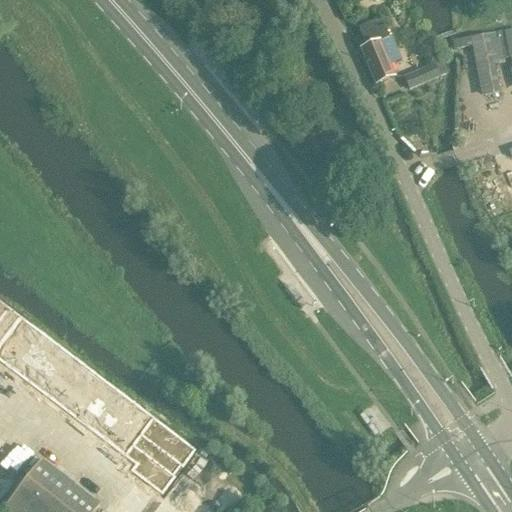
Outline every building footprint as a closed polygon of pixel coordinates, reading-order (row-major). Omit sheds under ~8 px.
[(381,20),(359,29),(367,47),(361,50),(376,85),(395,77),(390,65),(401,61),(391,38),(389,39),(389,38),(381,20)] [(475,38),(459,41),(460,49),(471,47),(477,46),(486,96),(500,93),(494,66),(505,64),(504,60),(510,59),(511,65),(511,32),(499,34),(475,38)] [(440,78),(435,66),(404,79),(410,92),(440,78)] [(206,449),(28,318),(0,354),(0,362),(131,457),(124,467),(169,499),(206,449)] [(94,511),(99,507),(43,464),(5,511),(94,511)]
